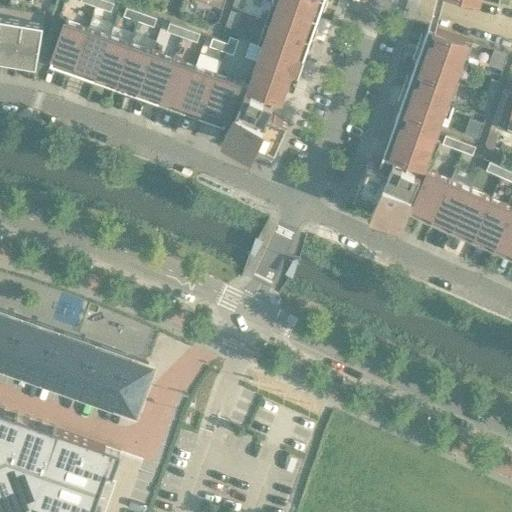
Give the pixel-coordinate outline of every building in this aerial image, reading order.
[(110,0),(96,0),(95,6),(110,11),(113,1),(110,0)] [(317,16),(272,0),(265,21),(310,37),(317,16)] [(271,0),(272,0),(317,16),(322,0),(271,0)] [(23,7),(3,4),(0,22),(0,59),(14,61),(23,7)] [(138,21),(141,11),(126,6),(123,16),(138,21)] [(23,7),(14,61),(36,65),(37,60),(45,11),(23,7)] [(231,9),(225,24),(235,27),(241,12),(231,9)] [(141,11),(138,21),(153,26),(156,16),(141,11)] [(73,69),(89,25),(65,17),(50,61),(73,69)] [(181,36),(184,26),(169,21),(166,31),(181,36)] [(310,37),(265,21),(257,43),(265,45),(302,58),(310,37)] [(110,33),(89,25),(73,69),(95,76),(110,33)] [(412,203),(428,167),(421,164),(443,102),(450,104),(451,103),(459,81),(451,78),(457,61),(465,63),(473,40),(428,25),(394,119),(397,120),(397,119),(401,121),(391,152),(395,153),(388,169),(368,160),(356,188),(375,197),(372,205),(399,218),(407,201),(412,203)] [(184,26),(181,36),(196,41),(199,31),(184,26)] [(116,84),(132,41),(110,33),(95,76),(116,84)] [(224,51),(227,41),(212,36),(209,46),(224,51)] [(229,36),(227,41),(224,51),(234,55),(239,40),(229,36)] [(138,92),(153,48),(132,41),(116,84),(138,92)] [(302,58),(265,45),(251,83),(239,79),(226,116),(231,118),(224,134),(252,147),(255,139),(275,147),(288,119),(268,110),(275,95),(281,97),(292,66),(296,67),(296,68),(298,69),(302,58)] [(159,99),(175,56),(153,48),(138,92),(159,99)] [(199,62),(220,65),(222,51),(202,48),(199,62)] [(488,63),(495,65),(500,50),(493,48),(488,63)] [(507,53),(500,50),(495,65),(502,68),(507,53)] [(181,107),(196,63),(175,56),(159,99),(181,107)] [(202,114),(218,71),(196,63),(181,107),(202,114)] [(226,116),(239,79),(218,71),(202,114),(224,122),(226,116)] [(498,80),(491,77),(485,92),(493,95),(498,80)] [(496,124),(511,129),(511,90),(508,89),(496,124)] [(485,92),(480,107),(487,110),(493,95),(485,92)] [(471,134),(476,119),(469,117),(464,132),(471,134)] [(476,119),(471,134),(478,137),(483,122),(476,119)] [(442,141),(457,147),(460,137),(446,132),(442,141)] [(476,143),(460,137),(457,147),(472,152),(476,143)] [(489,161),(485,170),(500,176),(504,167),(489,161)] [(431,219),(450,177),(428,167),(412,203),(409,209),(431,219)] [(452,228),(471,186),(475,177),(454,167),(450,177),(431,219),(452,228)] [(511,170),(504,167),(500,176),(511,181),(511,170)] [(471,186),(452,228),(473,237),(491,195),(471,186)] [(511,204),(491,195),(473,237),(493,247),(511,205),(511,204)] [(511,205),(493,247),(511,254),(511,205)] [(147,374),(143,373),(148,361),(0,308),(0,361),(135,409),(147,374)] [(0,511),(98,511),(100,507),(99,506),(98,508),(94,507),(107,471),(111,472),(110,474),(112,474),(120,450),(59,429),(58,430),(40,423),(21,417),(0,409),(0,511)] [(439,511),(357,483),(346,511),(454,511),(446,509),(444,511),(439,511)]
